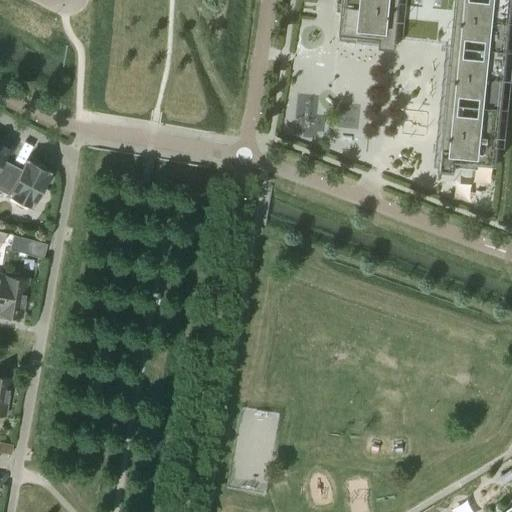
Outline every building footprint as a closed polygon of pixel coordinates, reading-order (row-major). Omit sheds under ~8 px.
[(497,165),(511,10),(511,0),(343,0),(339,42),(396,48),(397,39),(452,44),(440,157),(439,170),(455,171),(456,161),(497,165)] [(0,189),(30,206),(42,185),(44,184),(47,178),(47,175),(48,171),(45,170),(44,167),(38,164),(35,165),(26,160),(20,170),(0,160),(0,159),(0,189)] [(46,245),(12,235),(8,250),(42,259),(46,245)] [(4,275),(0,303),(0,313),(20,317),(27,279),(4,275)] [(0,376),(0,414),(4,415),(10,378),(0,376)] [(13,380),(11,391),(18,393),(20,382),(13,380)] [(0,452),(10,454),(12,444),(0,442),(0,452)]
